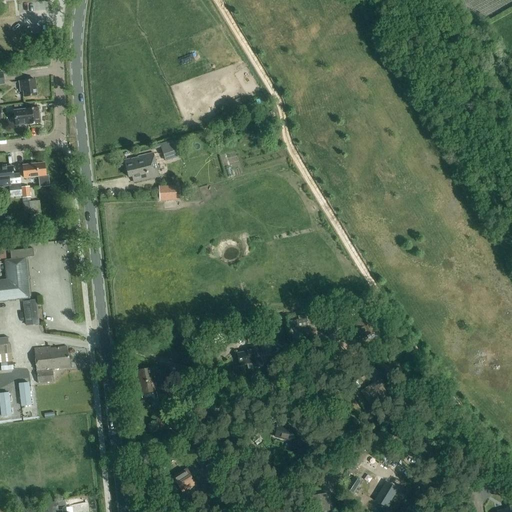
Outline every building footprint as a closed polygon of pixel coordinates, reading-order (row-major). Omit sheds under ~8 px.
[(24,97),(37,96),(35,79),(19,81),(20,92),(23,91),(24,97)] [(40,124),(38,107),(26,109),(26,110),(14,111),(15,126),(27,125),(40,124)] [(160,146),(165,162),(179,157),(174,142),(160,146)] [(134,183),(159,177),(153,153),(138,157),(124,161),(128,178),(132,177),(134,183)] [(46,176),(44,163),(23,165),(24,178),(38,177),(39,188),(50,187),(49,176),(46,176)] [(21,196),(21,187),(19,174),(13,174),(13,167),(0,167),(0,186),(10,186),(11,197),(21,196)] [(179,186),(158,187),(159,201),(180,200),(179,186)] [(21,187),(21,196),(23,215),(34,214),(33,201),(30,201),(29,187),(21,187)] [(0,301),(30,298),(26,258),(6,260),(8,280),(0,280),(0,301)] [(38,324),(35,300),(22,301),(25,326),(38,324)] [(362,337),(366,336),(368,339),(370,340),(375,338),(375,336),(374,332),(377,330),(368,311),(359,316),(361,320),(355,323),(362,337)] [(323,319),(324,322),(319,325),(321,328),(326,326),(330,333),(342,327),(335,313),(323,319)] [(298,316),(298,319),(295,319),(293,319),(293,325),(297,325),(298,328),(307,327),(306,315),(298,316)] [(248,342),(262,339),(260,328),(246,331),(248,342)] [(0,371),(13,370),(11,344),(0,345),(0,371)] [(69,368),(67,351),(66,346),(50,348),(50,347),(34,348),(36,371),(37,379),(38,383),(53,381),(52,370),(69,368)] [(261,355),(256,356),(255,354),(260,353),(259,346),(246,349),(247,352),(237,354),(239,366),(263,361),(261,355)] [(153,377),(152,369),(136,372),(140,394),(156,391),(154,382),(159,382),(158,376),(153,377)] [(390,400),(386,394),(375,376),(378,374),(375,369),(365,375),(368,380),(370,379),(373,384),(362,391),(370,404),(370,405),(365,408),(369,416),(375,412),(374,410),(377,408),(380,414),(382,412),(380,409),(383,407),(381,405),(390,400)] [(29,382),(19,384),(22,405),(31,404),(29,382)] [(9,393),(0,393),(0,404),(1,416),(11,415),(9,393)] [(178,412),(157,411),(155,428),(176,430),(178,412)] [(296,429),(276,424),(273,437),(293,442),(296,429)] [(295,451),(300,458),(310,451),(306,444),(295,451)] [(220,457),(215,460),(212,462),(204,447),(195,451),(204,466),(208,464),(211,469),(223,462),(220,457)] [(379,460),(366,454),(363,461),(375,468),(379,460)] [(194,464),(182,472),(173,477),(183,492),(195,484),(189,475),(198,470),(194,464)] [(341,478),(344,469),(332,465),(331,470),(325,468),(320,482),(333,486),(336,477),(341,478)] [(353,493),(361,482),(354,477),(346,489),(353,493)] [(478,492),(488,499),(495,488),(485,481),(478,492)] [(386,508),(398,489),(385,482),(374,501),(386,508)] [(325,511),(326,511),(329,511),(328,499),(311,502),(313,511),(325,511)]
